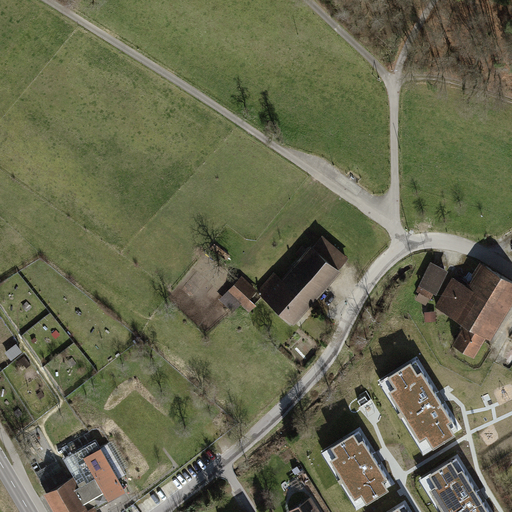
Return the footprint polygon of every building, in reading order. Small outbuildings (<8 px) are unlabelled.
[(268,283),(260,293),(292,321),(346,260),(322,238),(276,290),(268,283)] [(433,264),(419,291),(431,297),(445,270),(433,264)] [(453,279),(436,306),(466,323),(455,342),(474,354),(511,290),(511,282),(486,267),(471,290),(453,279)] [(242,278),(230,290),(243,303),(242,304),(249,311),(255,305),(248,299),(256,291),(242,278)] [(434,311),(425,312),(427,323),(436,322),(434,311)] [(46,361),(73,340),(51,313),(24,334),(46,361)] [(410,359),(387,373),(394,385),(388,388),(419,439),(426,435),(433,446),(455,433),(448,421),(452,419),(421,368),(417,370),(410,359)] [(353,431),(330,445),(335,454),(330,458),(354,498),(361,494),(366,502),(388,489),(383,480),(387,478),(362,437),(358,439),(353,431)] [(66,457),(64,458),(74,476),(43,494),(54,511),(97,511),(95,508),(108,500),(109,502),(126,491),(100,447),(98,443),(95,439),(89,442),(84,446),(78,449),(72,453),(66,457)] [(451,459),(428,473),(435,484),(429,488),(443,511),(489,511),(462,468),(458,470),(451,459)] [(318,511),(311,499),(291,511),(318,511)]
